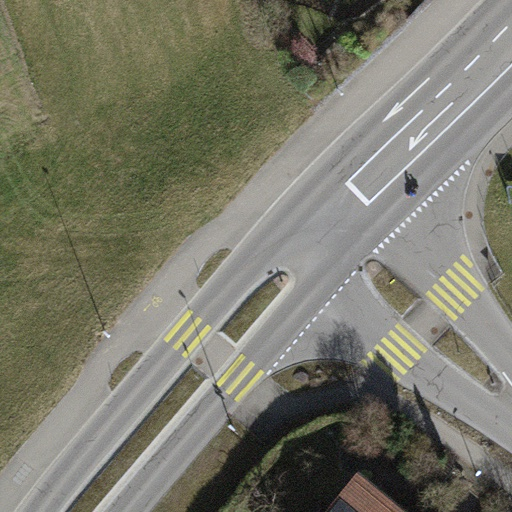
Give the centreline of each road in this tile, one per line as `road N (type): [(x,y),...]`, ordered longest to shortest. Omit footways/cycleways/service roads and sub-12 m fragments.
road 1 (secondary): [(83,511),(322,249)]
road 2 (secondary): [(322,249),(511,39)]
road 3 (residential): [(511,407),(322,249)]
